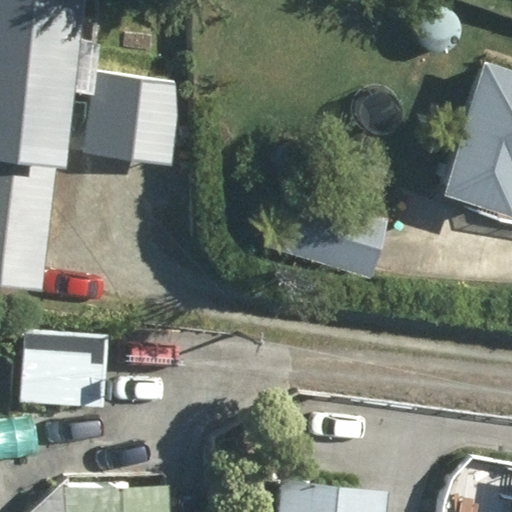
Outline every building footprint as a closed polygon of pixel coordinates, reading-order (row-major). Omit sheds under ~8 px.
[(77,39),(56,35),(61,0),(0,0),(0,284),(23,288),(42,157),(37,157),(47,86),(69,90),(77,39)] [(511,72),(464,56),(421,188),(494,212),(504,182),(511,184),(511,72)] [(73,151),(156,163),(168,81),(85,69),(73,151)] [(269,183),(251,243),(355,274),(373,214),(269,183)] [(11,327),(7,400),(89,404),(93,331),(11,327)] [(511,433),(490,432),(486,481),(511,482),(511,433)] [(49,480),(48,511),(150,511),(151,480),(49,480)]
